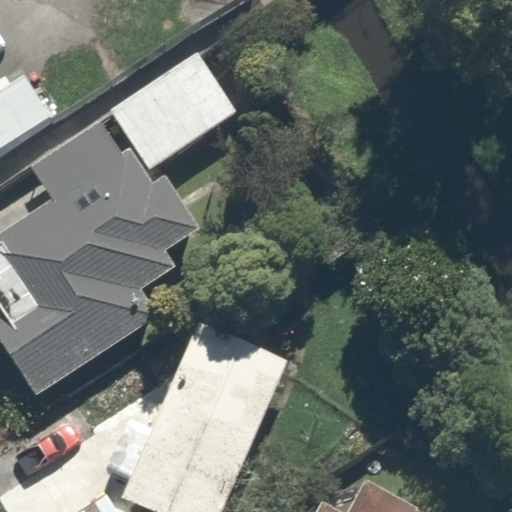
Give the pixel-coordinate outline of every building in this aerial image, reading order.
[(215,57),(115,121),(151,176),(250,111),(215,57)] [(0,301),(6,311),(0,315),(0,335),(46,406),(174,323),(150,287),(202,254),(151,176),(115,121),(34,174),(58,212),(0,249),(0,301)] [(242,511),(299,360),(192,320),(127,497),(168,511),(242,511)] [(65,404),(12,440),(37,476),(90,441),(65,404)] [(353,511),(338,511),(326,505),(322,511),(429,511),(371,480),(353,511)] [(123,511),(116,500),(96,511),(123,511)]
